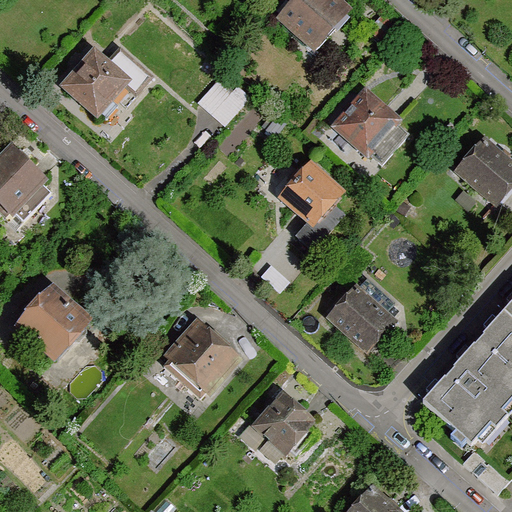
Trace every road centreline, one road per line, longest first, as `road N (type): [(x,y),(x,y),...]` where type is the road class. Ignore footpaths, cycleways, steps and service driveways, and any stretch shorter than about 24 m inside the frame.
road 1 (residential): [(0,83),(375,420)]
road 2 (residential): [(375,420),(511,268)]
road 3 (residential): [(511,96),(404,0)]
road 4 (residential): [(375,420),(476,511)]
